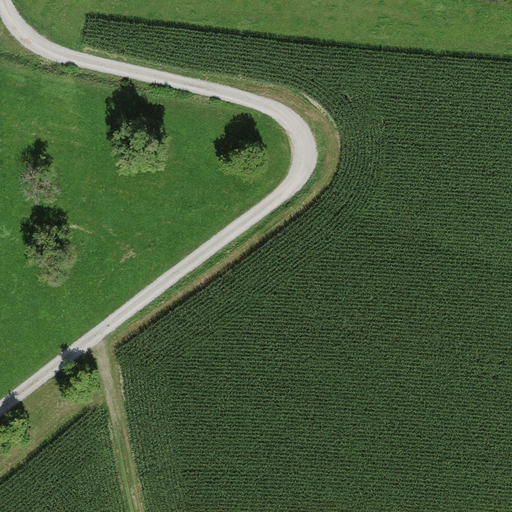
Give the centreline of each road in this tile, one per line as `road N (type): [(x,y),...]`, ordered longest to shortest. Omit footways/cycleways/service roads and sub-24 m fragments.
road 1 (track): [(4,0),(10,22),(47,52),(285,114),(305,142),(294,181),(0,411)]
road 2 (track): [(95,336),(130,511)]
